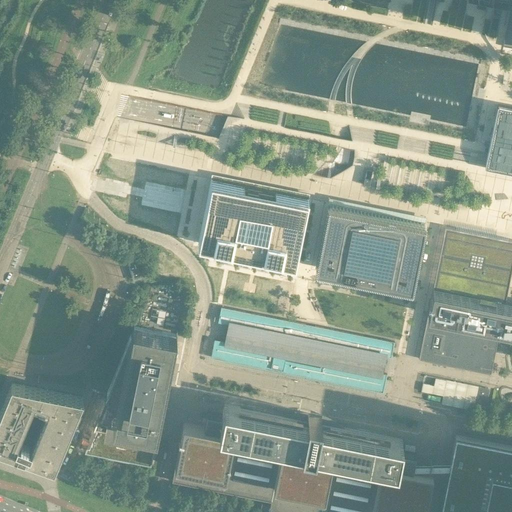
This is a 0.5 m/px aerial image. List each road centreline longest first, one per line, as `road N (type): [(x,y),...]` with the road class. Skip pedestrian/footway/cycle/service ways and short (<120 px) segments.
road 1 (residential): [(451,419),(196,366),(206,279),(194,260),(119,224),(85,190),(75,167),(46,155)]
road 2 (unclassified): [(108,0),(46,155)]
road 3 (unclassified): [(46,155),(0,270)]
